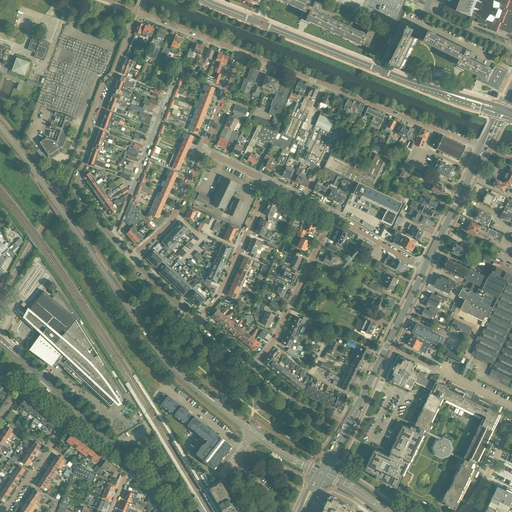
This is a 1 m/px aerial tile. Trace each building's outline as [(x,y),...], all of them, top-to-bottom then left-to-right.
[(44,6),(45,0),(22,0),(21,4),(19,4),(18,8),(33,13),(35,6),(37,7),(38,4),(44,6)] [(304,0),(278,0),(305,12),(302,18),(361,45),(361,44),(368,47),(374,33),(368,30),(365,36),(313,12),(314,9),(317,11),(320,5),(314,2),(313,4),(309,2),(304,0)] [(328,0),(395,27),(405,0),(413,0),(419,2),(419,0),(328,0)] [(511,35),(511,32),(511,0),(452,0),(447,14),(442,12),(442,13),(472,25),(474,18),(477,19),(476,22),(497,31),(498,29),(511,35)] [(141,32),(144,25),(138,23),(134,35),(138,37),(140,32),(141,32)] [(151,37),(154,29),(145,25),(141,36),(148,38),(149,36),(151,37)] [(466,51),(429,33),(426,32),(426,31),(416,26),(409,27),(408,29),(406,29),(403,34),(407,36),(402,45),(401,44),(400,47),(401,48),(392,65),(402,69),(417,39),(460,60),(458,66),(478,76),(477,79),(498,89),(506,71),(496,66),(493,71),(466,58),(467,57),(471,59),(474,52),(468,50),(465,56),(464,55),(466,51)] [(147,55),(155,58),(160,47),(159,47),(161,41),(162,41),(163,38),(165,33),(158,30),(156,36),(154,35),(151,44),(147,55)] [(178,48),(177,47),(181,39),(180,38),(178,37),(178,38),(175,36),(170,49),(170,50),(172,50),(172,51),(172,52),(173,53),(173,54),(174,54),(175,54),(176,54),(177,54),(178,54),(178,53),(179,53),(179,52),(179,51),(179,50),(179,49),(179,48),(178,48)] [(31,41),(28,49),(29,48),(36,51),(35,53),(36,53),(34,57),(44,61),(46,55),(49,48),(48,48),(50,43),(43,40),(42,43),(40,42),(39,44),(31,41)] [(190,49),(188,55),(192,57),(193,52),(201,55),(204,47),(196,45),(194,50),(190,49)] [(168,54),(170,50),(170,49),(165,47),(161,56),(165,58),(167,54),(168,54)] [(210,60),(214,51),(208,49),(205,59),(202,59),(199,66),(202,67),(204,63),(206,63),(208,59),(210,60)] [(510,65),(511,61),(511,58),(496,51),(494,56),(506,62),(506,63),(510,65)] [(217,73),(223,55),(218,53),(215,60),(218,61),(215,68),(216,68),(214,72),(216,73),(217,73)] [(217,73),(219,74),(220,69),(223,71),(229,57),(223,55),(217,73)] [(17,58),(12,71),(25,76),(30,63),(17,58)] [(132,61),(126,58),(123,65),(130,67),(132,64),(135,65),(136,61),(132,60),(132,61)] [(130,67),(123,65),(122,69),(133,73),(134,73),(136,74),(137,75),(138,73),(133,71),(130,69),(130,67)] [(253,86),(258,72),(250,69),(247,80),(244,79),(240,90),(247,92),(250,85),(253,86)] [(217,73),(216,73),(215,78),(213,83),(218,85),(219,82),(218,82),(221,75),(219,74),(217,73)] [(129,79),(119,76),(118,80),(132,85),(133,86),(134,84),(128,81),(129,79)] [(270,78),(266,76),(262,88),(270,91),(269,93),(274,94),(274,93),(275,94),(276,89),(279,90),(280,85),(278,85),(279,81),(275,79),(275,78),(271,76),(270,78)] [(132,85),(118,80),(116,84),(123,87),(127,88),(127,86),(131,88),(132,85)] [(281,82),(279,81),(278,85),(280,85),(279,90),(276,89),(275,94),(276,94),(274,100),(273,100),(271,105),(271,106),(268,114),(273,116),(273,117),(278,119),(283,104),(284,104),(291,85),(281,82)] [(298,95),(302,85),(300,84),(299,83),(298,83),(297,83),(294,90),(296,91),(294,95),(291,93),(288,99),(295,102),(298,96),(298,95)] [(123,87),(116,84),(115,88),(129,94),(130,91),(122,89),(123,87)] [(304,94),(306,86),(304,85),(302,85),(298,95),(298,96),(301,97),(303,93),(304,94)] [(291,110),(281,134),(295,139),(297,136),(302,139),(305,133),(305,131),(300,129),(306,116),(302,114),(310,96),(315,99),(318,91),(317,91),(317,90),(316,90),(315,90),(314,89),(313,91),(311,90),(310,93),(308,92),(307,96),(305,96),(298,112),(295,111),(291,110)] [(202,90),(201,93),(204,94),(203,96),(210,99),(213,93),(206,91),(205,91),(202,90)] [(123,96),(120,95),(113,93),(112,97),(124,101),(125,97),(123,96)] [(327,106),(331,97),(331,96),(328,95),(327,95),(324,94),(320,102),(318,101),(315,108),(319,110),(320,106),(326,108),(327,105),(327,106)] [(203,96),(201,102),(208,105),(210,99),(203,96)] [(127,102),(124,101),(112,97),(110,101),(120,104),(120,103),(126,105),(127,102)] [(348,113),(353,101),(352,100),(348,99),(343,110),(346,111),(344,114),(347,115),(348,113)] [(120,104),(110,101),(109,105),(123,110),(124,111),(124,108),(119,106),(120,104)] [(354,111),(358,103),(355,102),(353,101),(348,113),(350,114),(352,110),(354,111)] [(201,102),(199,108),(206,111),(208,105),(201,102)] [(359,117),(364,106),(360,104),(358,103),(354,111),(352,117),(355,119),(356,116),(359,117)] [(143,104),(141,108),(146,110),(152,112),(153,108),(143,104)] [(121,114),(123,110),(109,105),(107,109),(121,114)] [(232,114),(233,115),(244,119),(247,110),(235,105),(232,114)] [(367,107),(363,116),(366,118),(367,118),(367,119),(371,121),(376,111),(371,109),(367,107)] [(114,113),(106,111),(105,115),(120,121),(121,118),(113,116),(114,113)] [(371,122),(369,125),(375,128),(378,129),(380,124),(384,115),(380,113),(376,111),(371,121),(374,122),(374,123),(371,122)] [(197,113),(195,119),(202,122),(204,116),(197,113)] [(58,148),(62,150),(74,118),(66,115),(65,116),(61,128),(51,124),(50,127),(60,130),(56,141),(46,138),(39,142),(42,146),(41,147),(50,160),(60,153),(58,149),(58,148)] [(224,126),(237,132),(238,130),(244,119),(233,115),(232,117),(229,116),(224,126)] [(333,121),(324,117),(319,115),(314,127),(328,133),(333,121)] [(111,122),(103,119),(102,123),(117,129),(118,127),(112,125),(113,123),(111,122)] [(195,119),(193,125),(200,127),(202,122),(195,119)] [(391,132),(392,130),(396,122),(390,120),(386,129),(391,132)] [(117,129),(102,123),(100,128),(108,130),(108,129),(116,131),(117,129)] [(401,136),(406,126),(403,124),(403,125),(400,123),(395,133),(401,136)] [(190,124),(188,130),(190,131),(197,134),(200,127),(193,125),(190,124)] [(248,146),(243,155),(248,158),(247,160),(252,162),(252,163),(252,164),(253,164),(255,164),(259,156),(255,154),(254,155),(250,154),(253,148),(255,145),(258,138),(266,141),(283,150),(284,150),(286,146),(291,148),(295,139),(281,134),(258,125),(248,146)] [(237,132),(224,126),(219,137),(220,138),(216,145),(224,149),(228,141),(232,143),(234,139),(237,132)] [(406,126),(401,136),(408,140),(408,139),(410,140),(415,131),(409,128),(409,127),(406,126)] [(425,142),(427,143),(430,135),(429,134),(430,132),(429,132),(421,129),(415,145),(423,149),(425,142)] [(99,130),(98,135),(108,139),(113,141),(114,138),(108,136),(109,133),(99,130)] [(242,132),(238,130),(237,132),(234,139),(238,141),(236,145),(235,145),(233,149),(234,149),(232,153),(239,156),(243,148),(239,146),(243,137),(240,136),(242,132)] [(431,144),(431,146),(436,149),(435,149),(436,149),(439,151),(438,154),(442,156),(443,153),(444,153),(447,154),(447,155),(448,155),(451,156),(450,157),(451,157),(451,156),(453,157),(455,158),(454,159),(455,159),(455,158),(458,160),(458,161),(459,161),(459,160),(460,156),(463,158),(464,156),(465,153),(466,151),(463,150),(465,147),(466,147),(466,146),(465,146),(462,145),(462,144),(461,144),(461,145),(458,143),(458,142),(457,143),(454,141),(454,140),(453,141),(450,139),(451,139),(450,138),(450,139),(449,138),(450,138),(447,137),(446,137),(443,136),(443,135),(442,136),(437,133),(437,134),(434,139),(431,144)] [(184,139),(184,140),(191,142),(193,137),(187,134),(184,139)] [(183,142),(182,145),(188,148),(191,142),(184,140),(184,139),(182,138),(181,141),(183,142)] [(96,139),(94,144),(107,148),(109,149),(110,147),(106,145),(107,143),(103,142),(96,139)] [(381,149),(385,142),(378,139),(375,146),(380,148),(381,149)] [(409,142),(405,149),(410,151),(415,142),(412,141),(411,143),(409,142)] [(182,145),(179,150),(186,153),(188,148),(182,145)] [(283,150),(277,160),(279,161),(278,164),(282,166),(283,164),(287,156),(291,148),(286,146),(284,150),(283,150)] [(334,147),(331,154),(338,157),(341,151),(334,147)] [(93,148),(91,152),(102,156),(103,153),(99,152),(100,150),(93,148)] [(37,150),(36,151),(42,159),(43,158),(44,157),(39,149),(37,150)] [(178,153),(177,156),(184,159),(186,153),(179,150),(177,149),(176,152),(178,153)] [(331,154),(323,169),(332,173),(335,175),(346,180),(355,185),(357,183),(359,178),(374,186),(387,159),(377,154),(374,153),(371,160),(368,159),(366,164),(368,165),(367,166),(356,161),(355,165),(352,163),(349,162),(351,157),(346,155),(343,160),(338,157),(331,154)] [(356,154),(352,163),(355,165),(356,161),(357,160),(360,162),(362,157),(359,156),(356,154)] [(267,162),(265,167),(272,170),(274,167),(276,165),(275,164),(276,163),(269,160),(270,157),(266,155),(263,160),(267,162)] [(90,156),(88,160),(104,166),(105,164),(96,160),(97,158),(90,156)] [(177,156),(175,161),(181,164),(184,159),(177,156)] [(432,171),(449,179),(451,175),(452,176),(454,172),(453,171),(455,167),(438,159),(432,171)] [(181,164),(175,161),(172,167),(179,170),(181,164)] [(284,171),(282,175),(287,178),(286,179),(289,180),(289,179),(294,170),(286,166),(286,167),(285,166),(283,170),(284,171)] [(298,175),(295,182),(300,184),(303,178),(306,174),(302,172),(303,170),(299,168),(296,174),(298,175)] [(511,168),(503,183),(511,187),(511,168)] [(404,180),(408,172),(401,169),(397,177),(404,180)] [(99,170),(97,170),(95,171),(96,172),(92,175),(90,172),(83,177),(87,182),(95,176),(100,172),(101,171),(99,170)] [(170,171),(168,176),(175,179),(177,174),(170,171)] [(95,176),(87,182),(90,186),(96,182),(94,179),(96,178),(95,176)] [(166,182),(172,185),(175,179),(168,176),(166,182)] [(244,202),(235,198),(234,199),(232,197),(235,191),(237,192),(240,185),(220,176),(217,182),(220,183),(212,200),(199,193),(196,200),(207,205),(206,207),(212,210),(214,206),(223,210),(222,211),(227,214),(236,218),(244,202)] [(303,178),(300,184),(306,187),(309,181),(303,178)] [(502,185),(503,183),(496,179),(492,187),(495,188),(499,190),(500,188),(503,190),(505,186),(502,185)] [(346,180),(345,183),(350,185),(348,189),(353,191),(355,185),(346,180)] [(90,186),(93,191),(99,187),(100,187),(103,184),(104,183),(103,181),(98,184),(96,182),(90,186)] [(438,194),(441,196),(441,195),(443,195),(444,193),(443,192),(443,191),(444,190),(445,187),(442,185),(440,184),(440,185),(438,184),(438,183),(432,181),(428,189),(431,190),(431,191),(438,194)] [(166,182),(163,187),(170,190),(172,185),(166,182)] [(316,184),(313,191),(317,193),(321,185),(322,184),(319,182),(318,182),(317,184),(316,184)] [(358,183),(353,194),(355,195),(358,196),(387,210),(386,212),(385,212),(381,221),(391,225),(401,203),(358,183)] [(93,191),(97,195),(103,191),(106,189),(103,184),(100,187),(99,187),(93,191)] [(321,185),(317,193),(323,196),(324,193),(325,190),(327,191),(330,186),(326,184),(325,187),(321,185)] [(161,193),(167,196),(170,190),(163,187),(160,186),(157,191),(161,193)] [(331,190),(327,198),(328,198),(330,199),(333,200),(337,192),(331,190)] [(338,190),(337,192),(333,200),(340,204),(341,202),(342,202),(345,197),(346,194),(338,190)] [(103,191),(97,195),(100,200),(106,196),(103,191)] [(485,195),(484,197),(493,202),(495,198),(498,199),(500,195),(495,192),(493,195),(486,191),(485,194),(485,195)] [(161,193),(158,198),(165,201),(167,196),(161,193)] [(106,196),(100,200),(103,205),(109,200),(108,198),(110,196),(108,194),(106,196)] [(126,199),(124,196),(118,201),(115,203),(116,205),(122,201),(124,204),(126,199)] [(422,202),(421,203),(423,204),(430,207),(435,209),(438,203),(425,197),(424,199),(423,199),(422,202)] [(494,206),(492,205),(493,202),(484,197),(483,200),(482,199),(481,202),(493,208),(494,206)] [(158,198),(156,204),(163,207),(165,201),(158,198)] [(269,202),(266,208),(274,212),(276,207),(287,213),(289,207),(284,205),(285,203),(275,198),(274,200),(272,203),(269,202)] [(109,200),(103,205),(107,209),(113,205),(109,200)] [(410,206),(411,207),(428,216),(431,217),(431,215),(432,216),(434,212),(433,211),(424,206),(412,201),(410,206)] [(126,234),(130,239),(138,232),(135,229),(136,228),(134,226),(144,217),(132,203),(125,221),(125,222),(126,221),(132,227),(130,229),(130,230),(126,234)] [(156,204),(154,210),(160,212),(163,207),(156,204)] [(110,214),(116,210),(114,207),(113,205),(107,209),(110,214)] [(502,214),(501,216),(506,219),(510,211),(511,208),(506,206),(505,208),(502,214)] [(419,225),(424,227),(425,226),(426,226),(427,223),(428,223),(430,218),(428,217),(428,216),(411,207),(408,213),(414,216),(413,217),(411,220),(413,221),(419,225)] [(189,208),(187,213),(196,217),(199,212),(189,208)] [(266,208),(263,214),(266,215),(269,216),(272,218),(271,221),(276,223),(278,218),(280,214),(274,212),(266,208)] [(493,217),(490,215),(478,209),(478,210),(477,210),(476,213),(476,214),(473,212),(471,215),(474,217),(474,218),(475,219),(483,223),(483,224),(488,227),(490,222),(493,217)] [(160,212),(154,210),(151,215),(158,218),(160,212)] [(187,213),(185,217),(194,222),(196,217),(187,213)] [(306,225),(315,229),(317,223),(303,216),(302,219),(308,222),(306,225)] [(261,219),(259,225),(266,228),(270,230),(271,228),(272,228),(273,228),(274,228),(275,227),(275,226),(277,223),(276,223),(271,221),(270,223),(267,222),(264,221),(261,219)] [(181,222),(177,226),(186,234),(189,230),(181,222)] [(497,236),(498,233),(489,228),(480,224),(479,226),(472,222),(471,223),(471,222),(469,225),(470,225),(469,227),(468,227),(467,229),(468,230),(467,231),(477,236),(478,233),(488,238),(489,236),(501,242),(502,239),(497,236)] [(302,223),(298,232),(304,235),(306,231),(312,234),(315,229),(306,225),(302,223)] [(228,224),(226,229),(236,234),(238,229),(228,224)] [(410,235),(419,240),(419,239),(420,240),(422,237),(421,236),(421,235),(422,232),(418,230),(418,228),(414,226),(410,224),(407,229),(411,231),(410,235)] [(259,225),(255,233),(258,234),(262,236),(260,239),(267,242),(273,244),(274,241),(267,238),(270,230),(266,228),(259,225)] [(186,234),(177,226),(173,230),(181,237),(185,233),(186,234)] [(335,235),(345,239),(346,236),(349,238),(350,237),(351,237),(353,233),(354,234),(345,228),(344,230),(342,230),(342,231),(338,229),(338,230),(337,231),(335,233),(336,234),(335,235)] [(226,229),(224,234),(225,235),(226,234),(234,238),(236,234),(226,229)] [(173,230),(170,234),(178,242),(177,241),(181,237),(173,230)] [(140,235),(138,232),(130,239),(134,244),(137,241),(138,242),(143,238),(140,235)] [(304,235),(298,232),(296,236),(301,238),(298,243),(297,243),(295,247),(304,251),(309,241),(302,238),(304,235)] [(170,234),(166,238),(174,246),(178,242),(170,234)] [(225,235),(223,239),(232,243),(234,238),(226,234),(225,235)] [(343,243),(345,239),(335,235),(335,236),(334,236),(333,239),(333,240),(333,241),(338,243),(336,247),(346,251),(346,249),(347,248),(345,246),(346,245),(343,243)] [(402,236),(398,245),(400,246),(400,247),(402,248),(403,247),(411,251),(416,242),(411,240),(411,239),(408,238),(407,238),(402,236)] [(23,242),(20,238),(14,243),(18,247),(23,242)] [(171,250),(174,246),(166,238),(162,242),(165,245),(167,246),(170,249),(171,250)] [(252,239),(249,246),(258,249),(260,251),(262,245),(263,243),(257,240),(257,241),(255,240),(252,239)] [(369,252),(370,249),(371,246),(369,245),(369,244),(367,243),(366,243),(362,241),(361,244),(360,244),(360,245),(359,248),(367,253),(365,257),(369,259),(372,253),(369,252)] [(267,242),(266,246),(277,250),(278,247),(273,244),(267,242)] [(221,244),(219,249),(229,253),(231,248),(221,244)] [(461,247),(455,244),(453,248),(454,248),(452,253),(456,255),(461,258),(462,257),(467,259),(468,257),(463,255),(464,253),(467,254),(468,250),(466,249),(467,247),(462,244),(461,247)] [(282,245),(279,252),(283,254),(284,252),(292,255),(294,251),(282,245)] [(249,246),(247,251),(252,254),(250,256),(254,258),(256,254),(254,253),(255,253),(256,253),(258,249),(249,246)] [(216,253),(226,258),(229,253),(219,249),(220,249),(218,254),(216,253)] [(148,261),(151,263),(159,254),(155,250),(147,258),(149,260),(148,261)] [(216,253),(214,258),(224,263),(226,258),(216,253)] [(342,258),(339,257),(330,253),(329,255),(329,256),(329,257),(326,256),(325,257),(324,257),(323,259),(324,260),(323,262),(332,266),(334,263),(336,264),(337,261),(341,262),(342,258)] [(164,258),(159,254),(151,263),(153,265),(154,265),(156,267),(161,261),(163,263),(168,259),(165,257),(164,258)] [(383,264),(398,271),(401,272),(402,269),(404,270),(406,265),(394,259),(394,258),(388,255),(387,257),(386,258),(386,259),(383,264)] [(291,265),(293,266),(292,268),(296,269),(301,258),(295,256),(293,261),(290,259),(288,263),(291,265)] [(244,257),(242,263),(255,269),(256,266),(253,265),(255,262),(244,257)] [(215,259),(213,263),(222,268),(224,263),(214,258),(215,259)] [(469,293),(468,293),(466,292),(462,290),(459,296),(465,299),(458,315),(485,328),(476,345),(472,354),(495,365),(489,376),(511,386),(510,386),(511,386),(511,275),(492,266),(487,277),(475,271),(475,270),(477,270),(477,265),(475,265),(471,266),(469,268),(448,258),(445,262),(447,263),(444,269),(449,272),(473,283),(469,293)] [(170,261),(168,259),(163,263),(165,266),(159,272),(163,276),(171,267),(167,264),(170,261)] [(212,263),(209,268),(220,273),(222,268),(213,263),(212,263)] [(242,263),(239,268),(250,273),(251,269),(254,271),(255,269),(242,263)] [(386,279),(395,284),(398,279),(394,277),(395,276),(389,273),(390,272),(386,270),(387,268),(380,265),(378,270),(385,273),(384,274),(387,276),(386,279)] [(167,280),(175,271),(171,267),(163,276),(167,280)] [(317,274),(328,279),(331,274),(333,275),(335,271),(326,267),(324,270),(320,268),(320,269),(319,269),(317,272),(318,273),(317,274)] [(209,268),(207,273),(218,278),(220,273),(209,268)] [(239,268),(237,274),(250,279),(251,277),(248,276),(250,273),(239,268)] [(281,271),(278,276),(281,278),(284,279),(285,280),(290,282),(291,279),(292,279),(293,276),(293,275),(289,272),(284,270),(284,272),(281,271)] [(178,277),(181,273),(180,271),(178,273),(175,271),(167,280),(171,283),(178,277)] [(206,279),(205,281),(211,284),(212,281),(215,283),(218,278),(207,273),(205,278),(206,279)] [(237,274),(235,279),(243,283),(244,283),(246,280),(249,281),(250,279),(237,274)] [(328,279),(317,274),(317,275),(316,275),(314,278),(315,278),(315,280),(318,281),(317,285),(326,289),(328,285),(326,284),(328,279)] [(178,277),(171,283),(175,287),(181,280),(178,277)] [(175,287),(179,291),(187,282),(183,278),(181,280),(175,287)] [(457,285),(443,278),(441,281),(438,279),(435,286),(448,292),(451,285),(456,287),(457,285)] [(235,279),(232,285),(245,290),(248,291),(249,289),(243,286),(244,283),(243,283),(235,279)] [(363,284),(358,281),(352,279),(350,282),(361,287),(363,284)] [(376,285),(387,291),(388,289),(392,291),(395,284),(386,279),(384,283),(382,282),(380,285),(377,284),(376,285)] [(191,286),(187,282),(179,291),(183,295),(189,288),(192,290),(197,284),(195,282),(191,286)] [(277,282),(277,283),(275,286),(286,291),(287,287),(277,282)] [(197,284),(192,290),(194,292),(189,298),(191,300),(190,300),(193,303),(201,293),(197,289),(199,286),(197,284)] [(232,285),(230,290),(239,294),(240,291),(244,292),(245,290),(232,285)] [(275,294),(282,297),(286,291),(275,286),(274,289),(277,290),(275,294)] [(230,290),(227,296),(240,301),(241,299),(237,298),(239,294),(230,290)] [(122,401),(120,397),(123,396),(119,389),(115,383),(111,377),(106,371),(102,366),(103,364),(76,320),(77,319),(71,314),(71,313),(58,291),(52,298),(44,291),(28,310),(28,309),(27,311),(26,310),(23,315),(24,316),(43,335),(34,347),(49,358),(47,360),(55,366),(58,363),(64,367),(64,368),(80,384),(83,381),(111,407),(115,401),(118,404),(122,401)] [(384,301),(385,299),(377,295),(368,291),(366,294),(373,297),(373,298),(375,299),(373,302),(372,301),(370,305),(371,306),(382,311),(386,302),(384,301)] [(206,298),(201,293),(193,303),(195,305),(196,304),(198,306),(206,298)] [(446,301),(448,298),(439,294),(438,297),(432,294),(431,295),(429,296),(429,299),(429,300),(439,305),(440,302),(443,303),(445,300),(446,301)] [(266,305),(276,310),(279,305),(269,300),(266,305)] [(439,305),(429,300),(428,301),(428,300),(426,302),(426,305),(426,306),(432,309),(430,312),(434,314),(437,315),(440,309),(437,308),(439,305)] [(216,321),(221,324),(227,317),(227,316),(225,315),(225,314),(228,310),(226,308),(222,314),(216,321)] [(430,312),(424,309),(424,310),(423,310),(422,311),(421,314),(422,314),(421,315),(434,321),(437,323),(439,319),(435,318),(437,315),(434,314),(430,312)] [(222,314),(217,310),(212,317),(214,318),(214,319),(215,320),(216,320),(216,321),(222,314)] [(266,312),(264,317),(271,321),(274,315),(266,312)] [(370,335),(376,324),(367,320),(369,315),(363,312),(360,319),(364,321),(360,330),(361,330),(360,333),(364,334),(365,332),(370,335)] [(226,328),(231,332),(236,325),(236,324),(237,323),(237,322),(235,321),(235,320),(237,317),(236,316),(231,321),(226,328)] [(295,316),(293,322),(300,325),(302,326),(304,323),(305,321),(311,324),(313,321),(304,317),(302,319),(297,317),(295,316)] [(231,321),(227,317),(221,324),(223,326),(223,327),(225,328),(226,328),(231,321)] [(271,321),(264,317),(261,323),(269,327),(269,326),(270,327),(271,324),(270,324),(271,321)] [(472,328),(454,319),(451,326),(457,329),(457,330),(462,333),(462,332),(469,335),(472,328)] [(236,325),(231,332),(233,333),(233,334),(234,335),(235,335),(235,336),(241,329),(238,326),(242,321),(240,320),(236,325)] [(291,324),(290,327),(297,331),(300,332),(302,326),(300,325),(293,322),(291,324)] [(415,328),(413,333),(415,334),(438,345),(441,347),(445,337),(441,335),(422,326),(417,324),(415,328)] [(243,326),(241,329),(235,336),(240,339),(246,332),(243,330),(245,328),(243,326)] [(290,327),(287,333),(297,338),(300,332),(297,331),(290,327)] [(269,333),(266,331),(263,330),(258,336),(263,340),(269,333)] [(245,343),(250,347),(255,340),(252,338),(256,332),(255,331),(250,336),(245,343)] [(250,336),(246,332),(240,339),(242,341),(242,342),(244,343),(245,343),(250,336)] [(286,335),(285,338),(285,339),(292,342),(294,339),(297,340),(300,342),(301,339),(297,338),(287,333),(286,336),(286,335)] [(408,341),(407,344),(408,345),(425,354),(429,347),(431,347),(430,348),(435,351),(436,350),(438,345),(415,334),(414,337),(412,336),(410,341),(408,341)] [(323,341),(322,341),(325,337),(320,335),(317,340),(321,344),(323,341)] [(255,340),(250,347),(252,349),(253,350),(254,350),(254,351),(262,341),(260,339),(258,342),(255,340)] [(285,339),(282,344),(292,349),(294,346),(297,347),(298,345),(292,342),(285,339)] [(339,343),(335,341),(333,340),(329,349),(334,352),(335,352),(337,347),(343,349),(344,346),(343,345),(339,343)] [(346,345),(354,348),(356,344),(348,340),(348,341),(346,345)] [(367,357),(370,350),(361,346),(358,352),(367,357)] [(286,352),(289,354),(294,358),(296,356),(288,349),(286,352)] [(275,358),(277,355),(279,353),(277,351),(273,356),(272,356),(270,354),(264,362),(264,363),(268,366),(269,366),(273,360),(275,358)] [(449,351),(446,356),(446,357),(449,358),(448,359),(449,360),(450,360),(451,361),(452,359),(460,364),(461,362),(463,363),(465,359),(463,358),(460,356),(449,351)] [(354,354),(352,357),(354,359),(364,363),(367,357),(358,352),(357,355),(354,354)] [(391,381),(391,382),(393,383),(394,382),(399,385),(400,385),(405,388),(405,387),(406,385),(407,384),(410,385),(409,387),(410,386),(411,386),(413,386),(415,381),(420,371),(420,370),(417,369),(417,368),(415,371),(414,370),(413,369),(416,364),(411,362),(411,361),(410,361),(405,359),(405,358),(404,357),(402,357),(402,358),(402,359),(402,360),(402,361),(401,364),(398,363),(396,367),(397,368),(396,370),(395,370),(393,375),(395,376),(393,379),(391,380),(391,381)] [(340,358),(339,361),(350,366),(360,371),(362,365),(364,363),(354,359),(353,361),(352,363),(340,358)] [(269,366),(274,370),(278,364),(273,360),(269,366)] [(279,374),(283,368),(285,366),(280,362),(278,364),(274,370),(279,374)] [(322,363),(320,368),(321,368),(329,372),(332,367),(322,363)] [(347,372),(346,374),(356,379),(358,375),(360,371),(350,366),(349,370),(348,372),(347,372)] [(283,378),(288,372),(283,368),(279,374),(283,378)] [(376,449),(374,453),(376,454),(373,461),(371,460),(367,467),(369,468),(368,471),(375,475),(375,474),(377,475),(376,478),(380,480),(381,478),(386,480),(387,481),(386,483),(393,487),(395,484),(398,486),(401,480),(401,479),(401,478),(402,476),(403,476),(405,473),(405,472),(407,469),(404,468),(406,465),(408,466),(410,462),(411,462),(412,459),(410,457),(413,451),(416,452),(419,445),(417,444),(419,439),(420,437),(422,439),(424,435),(421,433),(420,433),(421,430),(422,431),(426,432),(430,435),(434,436),(435,437),(436,438),(437,438),(436,440),(436,441),(434,444),(434,445),(433,447),(435,454),(442,458),(445,457),(447,456),(449,455),(450,454),(451,453),(460,458),(460,459),(455,468),(458,469),(450,487),(446,493),(445,492),(441,500),(446,502),(446,504),(449,505),(449,506),(451,508),(452,508),(453,507),(456,508),(456,510),(472,476),(474,477),(475,477),(477,473),(478,471),(477,471),(476,470),(476,469),(472,468),(474,466),(476,464),(477,464),(496,424),(501,414),(497,411),(496,411),(497,409),(495,408),(494,410),(489,408),(492,403),(483,399),(479,397),(474,395),(469,392),(451,383),(449,387),(444,384),(445,383),(444,383),(443,382),(442,384),(437,382),(437,381),(438,379),(431,375),(429,380),(427,379),(429,374),(426,373),(426,374),(420,371),(415,381),(433,390),(431,393),(428,392),(427,395),(426,395),(425,398),(426,398),(424,401),(427,402),(420,416),(415,425),(416,425),(416,424),(420,426),(419,427),(420,427),(419,430),(411,425),(411,426),(410,425),(409,428),(408,427),(407,426),(404,425),(402,429),(404,430),(401,436),(399,435),(395,442),(398,444),(395,450),(392,449),(390,453),(392,453),(391,457),(387,455),(386,458),(383,456),(384,454),(385,454),(381,452),(379,451),(379,450),(378,450),(377,450),(376,449)] [(283,378),(288,382),(293,376),(288,372),(283,378)] [(329,372),(327,377),(334,380),(332,384),(340,388),(346,391),(349,393),(353,384),(342,379),(329,372)] [(344,375),(342,379),(353,384),(356,379),(346,374),(345,376),(344,375)] [(293,386),(298,380),(293,376),(288,382),(293,386)] [(293,386),(298,389),(303,384),(298,380),(293,386)] [(303,394),(309,396),(313,388),(315,385),(312,383),(311,386),(311,387),(307,386),(307,387),(303,394)] [(303,394),(307,387),(303,384),(298,389),(303,394)] [(313,388),(309,396),(314,399),(318,391),(319,390),(316,389),(316,390),(313,388)] [(318,391),(314,399),(320,402),(324,394),(324,393),(322,391),(321,392),(318,391)] [(324,394),(320,402),(325,404),(329,396),(330,395),(327,394),(327,395),(324,394)] [(347,398),(339,394),(338,396),(333,406),(342,411),(345,404),(344,404),(347,398)] [(329,396),(325,404),(331,407),(335,398),(330,395),(329,396)] [(164,406),(200,435),(198,439),(201,441),(203,443),(204,444),(196,454),(203,460),(204,459),(207,461),(206,463),(213,469),(216,465),(215,464),(219,459),(221,460),(224,455),(223,454),(227,449),(228,450),(232,446),(222,438),(221,436),(220,435),(218,435),(210,429),(209,430),(208,429),(209,428),(205,425),(205,426),(195,419),(196,418),(193,415),(192,416),(182,408),(183,407),(179,405),(178,406),(169,398),(170,397),(168,396),(167,397),(162,403),(165,405),(164,406)] [(23,401),(19,407),(21,408),(20,412),(22,413),(29,404),(23,401)] [(29,404),(22,413),(22,414),(25,416),(27,417),(29,415),(34,408),(29,404)] [(39,412),(34,408),(29,415),(35,418),(39,412)] [(39,423),(44,416),(39,412),(35,418),(33,421),(35,422),(34,424),(37,426),(39,423)] [(45,426),(50,420),(44,416),(39,423),(42,425),(41,427),(43,429),(45,426)] [(50,420),(45,426),(47,428),(47,429),(49,431),(55,424),(50,420)] [(114,422),(116,430),(125,427),(122,420),(114,422)] [(7,426),(3,431),(12,436),(13,437),(15,438),(17,439),(19,437),(14,434),(11,432),(13,429),(7,426)] [(3,431),(0,436),(6,440),(8,437),(11,439),(13,437),(12,436),(3,431)] [(71,435),(66,441),(68,442),(66,444),(69,447),(76,438),(71,435)] [(70,457),(76,449),(81,442),(76,438),(69,447),(65,453),(68,455),(66,457),(68,459),(68,458),(69,458),(70,456),(70,457)] [(37,451),(41,446),(35,442),(33,445),(30,443),(29,445),(37,451)] [(76,449),(81,452),(86,446),(81,442),(76,449)] [(27,447),(30,449),(28,452),(34,456),(37,451),(29,445),(27,447)] [(81,452),(85,456),(90,449),(86,446),(81,452)] [(90,460),(91,460),(95,453),(90,449),(85,456),(88,457),(87,458),(90,460)] [(34,456),(28,452),(26,455),(23,453),(22,455),(31,461),(34,456)] [(91,460),(95,463),(96,463),(100,457),(95,453),(91,460)] [(20,458),(23,459),(21,462),(27,466),(31,461),(22,455),(20,458)] [(57,455),(54,460),(62,466),(64,464),(61,462),(63,459),(57,455)] [(54,460),(50,465),(56,469),(58,467),(63,470),(64,468),(62,466),(54,460)] [(107,471),(111,465),(106,461),(101,467),(99,469),(101,471),(103,468),(107,471)] [(99,469),(101,467),(98,464),(98,465),(92,472),(95,473),(99,469)] [(57,474),(54,472),(56,469),(50,465),(47,471),(56,476),(57,474)] [(92,472),(88,470),(84,468),(80,467),(76,465),(74,469),(73,473),(93,482),(96,474),(95,473),(92,472)] [(117,469),(111,465),(107,471),(112,475),(117,469)] [(12,468),(22,474),(25,469),(19,466),(17,468),(13,466),(12,468)] [(13,476),(18,480),(22,474),(12,468),(10,470),(14,473),(13,476)] [(51,477),(54,479),(56,476),(47,471),(44,476),(50,480),(51,477)] [(15,485),(18,480),(13,476),(11,478),(5,475),(3,477),(6,479),(15,485)] [(44,476),(40,481),(49,486),(50,484),(48,482),(50,480),(44,476)] [(8,483),(6,486),(12,490),(15,485),(6,479),(3,477),(2,479),(8,483)] [(40,481),(37,486),(43,490),(45,487),(48,489),(49,486),(40,481)] [(106,488),(113,491),(113,490),(113,491),(115,488),(114,488),(115,486),(108,483),(107,484),(99,481),(98,484),(106,487),(106,488)] [(220,482),(209,489),(217,503),(221,510),(222,511),(238,511),(236,508),(236,507),(234,504),(233,503),(233,502),(231,502),(229,499),(230,498),(220,482)] [(0,488),(0,489),(8,495),(12,490),(6,486),(4,489),(1,487),(0,488)] [(511,492),(499,486),(485,511),(508,511),(511,506),(511,492)] [(0,494),(0,496),(5,500),(8,495),(0,489),(0,492),(1,493),(0,494)] [(35,489),(31,494),(40,500),(42,498),(39,496),(41,493),(35,489)] [(137,495),(130,492),(127,491),(126,493),(125,495),(132,498),(139,501),(140,498),(138,498),(136,497),(137,495)] [(110,499),(111,496),(100,492),(99,494),(103,496),(102,498),(109,501),(110,499)] [(40,500),(31,494),(28,499),(34,503),(36,500),(39,502),(40,500)] [(130,501),(145,507),(147,504),(146,504),(139,501),(132,498),(125,495),(124,498),(123,500),(130,502),(130,501)] [(204,511),(196,497),(195,496),(194,496),(191,498),(192,501),(199,511),(204,511)] [(355,511),(354,511),(352,511),(351,511),(352,509),(348,506),(347,506),(344,504),(345,503),(330,496),(330,497),(328,500),(327,499),(325,504),(329,505),(328,508),(326,507),(324,508),(322,511),(355,511)] [(107,507),(108,503),(97,498),(96,500),(92,499),(91,500),(96,502),(107,507)] [(35,508),(32,506),(34,503),(28,499),(25,504),(33,510),(35,508)] [(94,507),(105,511),(107,507),(96,502),(95,505),(94,507)]
